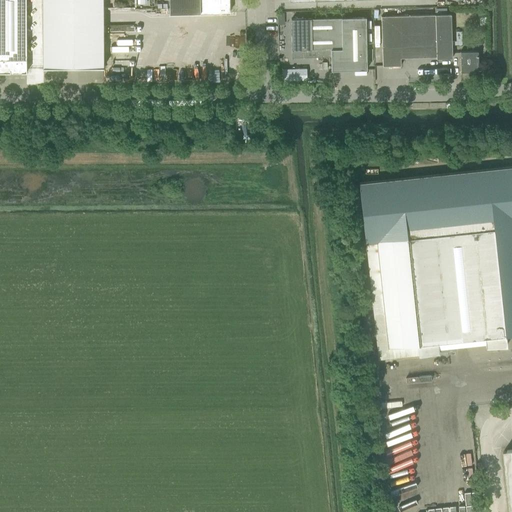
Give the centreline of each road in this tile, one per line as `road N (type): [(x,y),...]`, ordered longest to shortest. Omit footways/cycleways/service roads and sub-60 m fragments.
road 1 (unclassified): [(0,97),(263,95)]
road 2 (unclassified): [(263,95),(511,90)]
